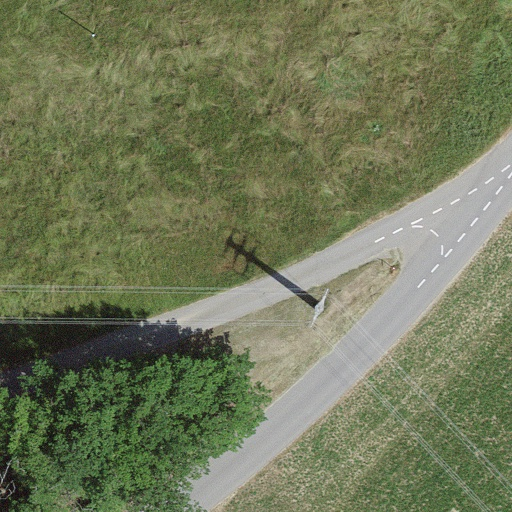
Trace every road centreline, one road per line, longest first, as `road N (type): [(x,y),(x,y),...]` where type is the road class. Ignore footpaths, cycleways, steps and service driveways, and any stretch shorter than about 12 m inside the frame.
road 1 (unclassified): [(0,385),(317,263),(508,173)]
road 2 (unclassified): [(508,173),(383,321),(152,511)]
